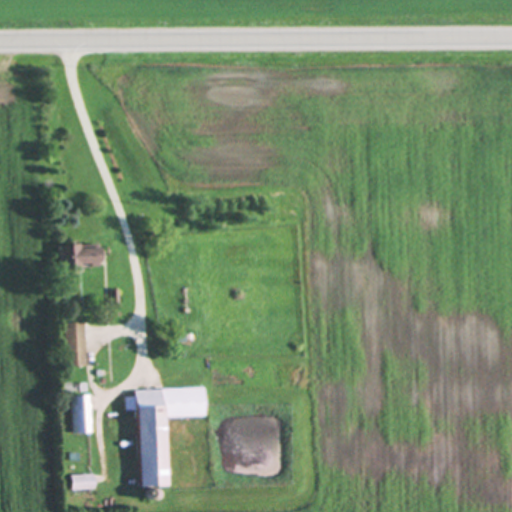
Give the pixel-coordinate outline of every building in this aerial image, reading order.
[(58,246),(100,245),(100,269),(58,270),(58,246)] [(82,365),(81,322),(61,322),(62,366),(82,365)] [(164,419),(166,487),(134,488),(131,392),(202,390),(203,417),(164,419)] [(86,397),(86,435),(67,435),(67,397),(86,397)] [(68,490),(68,478),(90,478),(90,490),(68,490)]
